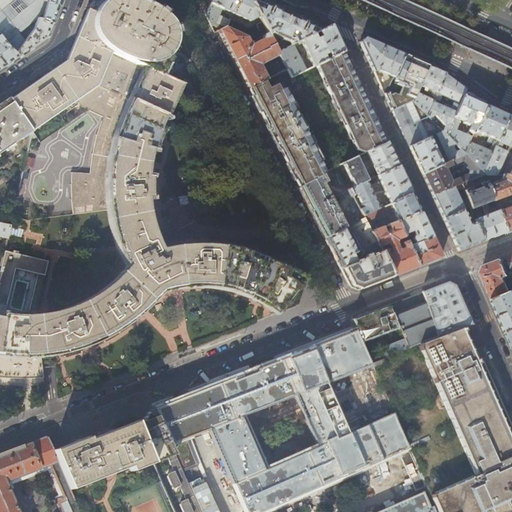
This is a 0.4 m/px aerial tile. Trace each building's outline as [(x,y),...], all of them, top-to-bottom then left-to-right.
[(0,0),(0,37),(7,48),(14,53),(23,42),(16,33),(35,17),(37,19),(41,20),(46,2),(47,0),(0,0)] [(34,309),(46,262),(3,251),(0,262),(0,375),(5,376),(28,378),(43,378),(40,353),(46,352),(52,352),(59,350),(72,347),(85,342),(108,331),(120,324),(132,317),(142,306),(159,289),(171,287),(175,286),(189,284),(202,284),(225,287),(238,289),(242,291),(258,297),(261,299),(280,311),(301,280),(289,271),(275,263),(252,254),(233,249),(208,246),(187,246),(176,246),(164,248),(159,249),(158,249),(153,240),(150,229),(146,215),(144,198),(147,197),(147,176),(143,176),(147,158),(151,149),(162,119),(178,84),(170,80),(158,74),(171,44),(172,31),(168,22),(162,14),(155,9),(140,2),(132,0),(113,0),(110,1),(102,5),(97,9),(94,13),(87,10),(73,46),(66,61),(9,100),(31,132),(75,101),(80,108),(103,118),(96,136),(91,156),(90,175),(72,173),(69,200),(72,213),(110,207),(109,218),(111,228),(116,245),(125,263),(118,272),(109,282),(101,288),(88,297),(74,304),(59,310),(49,313),(35,315),(34,309)] [(51,24),(61,0),(52,0),(51,4),(46,2),(41,20),(51,24)] [(210,0),(209,3),(222,9),(222,10),(225,11),(225,12),(225,13),(226,14),(227,15),(234,18),(235,18),(236,16),(249,22),(259,17),(252,3),(252,0),(210,0)] [(285,14),(255,0),(252,0),(252,3),(259,17),(264,27),(265,29),(267,33),(272,31),(289,39),(292,44),(300,40),(320,30),(285,14)] [(222,9),(209,3),(205,13),(205,15),(211,26),(214,26),(218,18),(220,19),(221,16),(219,15),(222,10),(222,9)] [(33,29),(37,19),(35,17),(16,33),(23,42),(33,29)] [(41,20),(37,19),(33,29),(23,42),(14,53),(17,58),(45,38),(51,24),(41,20)] [(300,40),(301,42),(311,63),(308,64),(306,67),(307,69),(316,65),(344,51),(332,25),(331,25),(324,28),(320,30),(300,40)] [(275,47),(267,33),(263,35),(263,39),(252,44),(250,44),(246,38),(225,28),(217,31),(228,52),(238,70),(247,88),(247,89),(247,88),(263,81),(266,79),(259,65),(278,54),(277,51),(275,47)] [(0,69),(17,58),(14,53),(7,48),(0,37),(0,69)] [(378,70),(393,77),(394,78),(404,56),(383,47),(364,39),(360,43),(373,72),(378,70)] [(301,42),(300,40),(292,44),(280,49),(277,51),(278,54),(290,77),(295,75),(305,70),(293,46),(301,42)] [(387,142),(344,51),(316,65),(330,93),(331,93),(357,149),(364,153),(387,142)] [(415,92),(421,79),(427,65),(412,59),(408,58),(404,56),(394,78),(393,77),(389,86),(382,90),(390,108),(391,111),(405,104),(406,104),(411,101),(415,92)] [(436,69),(427,65),(421,79),(415,92),(417,94),(421,86),(432,91),(429,99),(433,101),(437,93),(445,73),(436,69)] [(456,81),(445,73),(437,93),(441,95),(455,101),(460,103),(463,95),(464,92),(466,89),(456,81)] [(300,86),(295,75),(290,77),(289,78),(295,89),(300,86)] [(310,134),(297,109),(293,111),(290,104),(291,103),(283,88),(279,91),(275,84),(267,89),(263,81),(247,88),(269,130),(270,130),(273,136),(273,137),(274,139),(276,142),(278,145),(277,146),(299,187),(325,173),(319,161),(321,159),(312,143),(310,143),(307,136),(310,134)] [(429,99),(417,94),(415,92),(411,101),(426,117),(427,117),(433,103),(433,101),(429,99)] [(440,102),(441,95),(437,93),(433,101),(433,103),(438,105),(440,102)] [(463,95),(460,103),(456,112),(446,136),(455,145),(459,150),(464,154),(469,143),(471,137),(455,131),(460,120),(471,125),(468,131),(473,133),(486,106),(474,100),(471,99),(463,95)] [(9,100),(8,99),(0,104),(0,152),(31,132),(9,100)] [(411,101),(406,104),(412,111),(409,113),(413,123),(416,122),(420,120),(426,117),(411,101)] [(453,110),(438,105),(433,103),(427,117),(429,120),(432,115),(443,126),(441,132),(446,136),(456,112),(453,110)] [(405,104),(391,111),(392,113),(400,129),(413,123),(409,113),(405,104)] [(497,111),(486,106),(473,133),(471,137),(469,143),(472,144),(477,132),(488,137),(486,143),(491,145),(489,150),(492,152),(495,146),(497,142),(508,116),(497,111)] [(511,117),(508,116),(497,142),(511,148),(511,117)] [(429,120),(427,117),(426,117),(420,120),(425,127),(432,136),(436,134),(441,132),(429,120)] [(425,127),(420,120),(416,122),(417,124),(414,125),(417,131),(425,127)] [(416,122),(413,123),(400,129),(401,131),(408,147),(427,138),(425,133),(419,135),(417,131),(414,125),(417,124),(416,122)] [(441,132),(436,134),(448,162),(464,154),(459,150),(454,152),(452,147),(455,145),(446,136),(441,132)] [(427,138),(408,147),(415,161),(421,175),(441,165),(439,160),(442,159),(440,156),(439,156),(438,154),(437,155),(429,137),(427,138)] [(398,165),(387,142),(364,153),(363,153),(365,158),(368,156),(377,176),(398,165)] [(489,150),(472,144),(469,143),(464,154),(483,174),(492,152),(489,150)] [(507,152),(495,146),(492,152),(483,174),(484,175),(497,175),(507,152)] [(331,149),(321,155),(323,158),(333,153),(331,149)] [(511,152),(511,153),(502,175),(508,175),(510,175),(511,169),(511,152)] [(484,175),(483,174),(464,154),(448,162),(441,165),(421,175),(426,185),(431,195),(460,184),(484,175)] [(368,180),(357,156),(342,163),(353,187),(368,180)] [(364,207),(359,209),(363,215),(389,203),(411,193),(398,165),(377,176),(368,180),(353,187),(349,189),(352,196),(357,193),(358,195),(357,196),(358,197),(358,198),(359,198),(359,199),(358,200),(358,201),(359,201),(360,202),(361,202),(361,204),(361,205),(362,205),(363,205),(364,207)] [(364,218),(363,215),(359,209),(352,196),(349,189),(337,166),(325,173),(299,187),(298,187),(312,212),(324,237),(364,218)] [(511,194),(511,184),(508,175),(502,175),(502,179),(488,184),(494,201),(511,194)] [(257,191),(250,177),(243,180),(245,183),(244,184),(240,186),(234,189),(236,194),(242,191),(246,197),(257,191)] [(484,205),(494,201),(488,184),(487,182),(480,184),(481,187),(471,192),(470,189),(463,191),(467,201),(469,206),(471,210),(478,207),(484,205)] [(460,184),(431,195),(436,207),(442,219),(462,210),(469,206),(467,201),(460,205),(453,192),(462,188),(460,184)] [(416,205),(411,193),(389,203),(392,208),(397,221),(420,212),(416,205)] [(497,211),(496,206),(494,201),(484,205),(487,215),(497,211)] [(392,208),(389,203),(363,215),(364,218),(366,222),(392,208)] [(487,215),(484,205),(478,207),(482,217),(487,215)] [(511,206),(504,209),(498,212),(505,233),(511,230),(511,206)] [(482,217),(478,207),(471,210),(474,220),(482,217)] [(462,210),(442,219),(457,251),(469,247),(483,241),(475,222),(472,224),(468,223),(462,210)] [(505,233),(498,212),(497,211),(487,215),(482,217),(474,220),(475,222),(483,241),(491,238),(505,233)] [(430,235),(420,212),(397,221),(396,221),(403,236),(405,239),(407,238),(406,236),(407,236),(406,233),(412,231),(414,235),(414,236),(413,236),(413,237),(412,237),(412,239),(412,240),(413,241),(414,243),(408,246),(417,267),(423,264),(441,257),(440,255),(430,235)] [(371,231),(366,222),(364,218),(324,237),(329,247),(339,266),(348,284),(360,289),(392,276),(382,256),(369,232),(371,231)] [(386,225),(390,223),(388,218),(385,219),(385,218),(373,222),(376,229),(380,227),(386,225)] [(396,221),(390,223),(386,225),(388,229),(383,232),(380,227),(376,229),(371,231),(369,232),(382,256),(386,255),(384,249),(389,247),(391,253),(395,251),(405,271),(417,267),(408,246),(406,241),(399,244),(401,249),(398,250),(395,243),(397,242),(396,239),(403,236),(396,221)] [(8,227),(7,225),(0,224),(0,237),(5,238),(8,227)] [(391,253),(386,255),(382,256),(392,276),(405,271),(395,251),(391,253)] [(493,302),(511,293),(511,281),(511,279),(507,280),(510,288),(508,289),(504,281),(504,282),(503,280),(504,280),(504,279),(509,277),(502,260),(484,268),(481,274),(488,291),(493,302)] [(446,282),(421,292),(437,337),(463,326),(470,324),(453,285),(450,284),(446,282)] [(421,292),(387,305),(398,328),(403,339),(408,348),(437,337),(421,292)] [(511,293),(493,302),(498,314),(508,335),(511,333),(511,293)] [(361,343),(398,328),(387,305),(351,319),(357,332),(361,343)] [(465,331),(463,326),(437,337),(408,348),(385,357),(370,362),(407,445),(436,511),(511,511),(511,436),(473,348),(465,331)] [(370,362),(361,343),(357,332),(322,346),(177,402),(154,411),(168,442),(191,434),(304,393),(327,444),(231,483),(243,511),(247,511),(257,508),(263,506),(310,486),(313,494),(314,493),(315,493),(316,492),(317,490),(317,488),(317,487),(317,485),(317,483),(407,445),(370,362)] [(385,357),(408,348),(403,339),(381,348),(385,357)] [(199,511),(168,442),(154,411),(154,409),(152,410),(152,409),(147,413),(147,414),(148,417),(141,419),(136,421),(154,463),(167,457),(174,471),(169,474),(168,474),(168,475),(167,476),(168,477),(173,489),(180,486),(186,499),(181,502),(180,503),(180,504),(180,505),(182,511),(199,511)] [(88,437),(81,440),(98,477),(110,473),(151,457),(136,421),(107,433),(94,438),(89,440),(88,437)] [(0,511),(78,511),(68,489),(52,451),(46,437),(24,445),(0,454),(0,511)] [(55,449),(52,451),(68,489),(98,477),(81,440),(70,444),(55,449)] [(365,472),(357,475),(361,487),(370,484),(365,472)] [(378,511),(431,511),(423,493),(378,511)]
